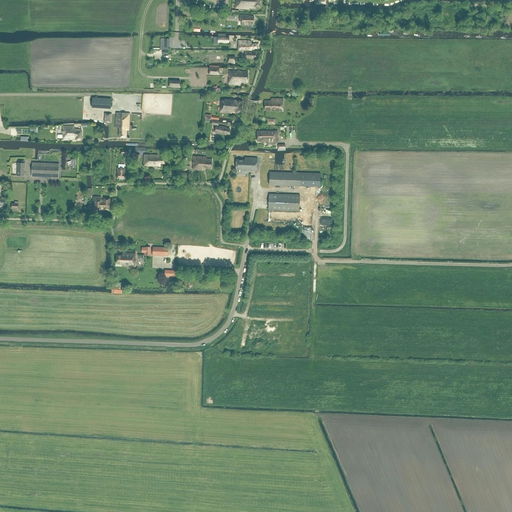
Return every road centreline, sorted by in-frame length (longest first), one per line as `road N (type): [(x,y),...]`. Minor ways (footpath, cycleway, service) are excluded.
road 1 (unclassified): [(0,338),(204,342),(230,317),(245,249)]
road 2 (track): [(511,264),(315,260),(311,360)]
